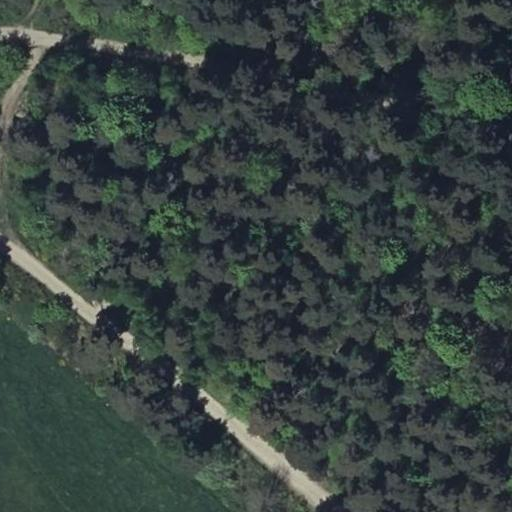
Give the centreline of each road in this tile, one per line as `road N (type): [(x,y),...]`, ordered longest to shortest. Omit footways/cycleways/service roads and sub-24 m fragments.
road 1 (track): [(511,140),(119,47),(0,40)]
road 2 (track): [(0,259),(305,511)]
